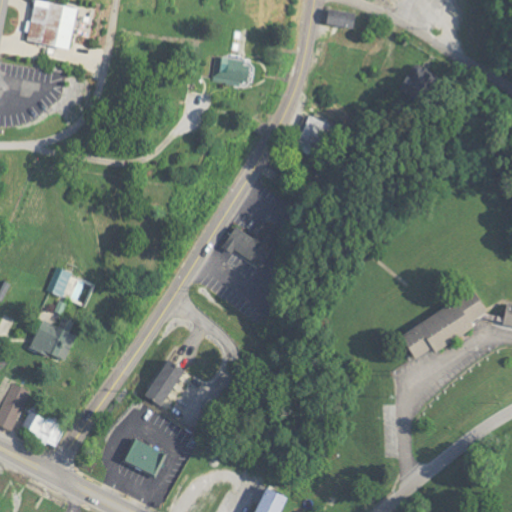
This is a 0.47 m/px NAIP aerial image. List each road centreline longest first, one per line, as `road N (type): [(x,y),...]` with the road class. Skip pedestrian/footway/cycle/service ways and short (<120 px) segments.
road 1 (tertiary): [(53,476),(266,148),(295,85),(308,0)]
road 2 (residential): [(0,145),(50,138),(84,115),(103,78),(118,0)]
road 3 (residential): [(511,90),(391,16),(347,0)]
road 4 (residential): [(378,511),(511,410)]
road 5 (secondary): [(126,511),(0,447)]
